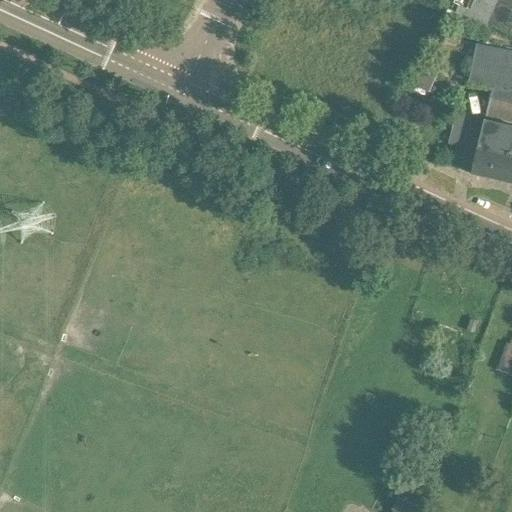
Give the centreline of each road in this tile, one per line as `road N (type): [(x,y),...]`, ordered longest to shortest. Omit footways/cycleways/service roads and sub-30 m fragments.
road 1 (tertiary): [(511,251),(180,104)]
road 2 (tertiary): [(180,104),(0,25)]
